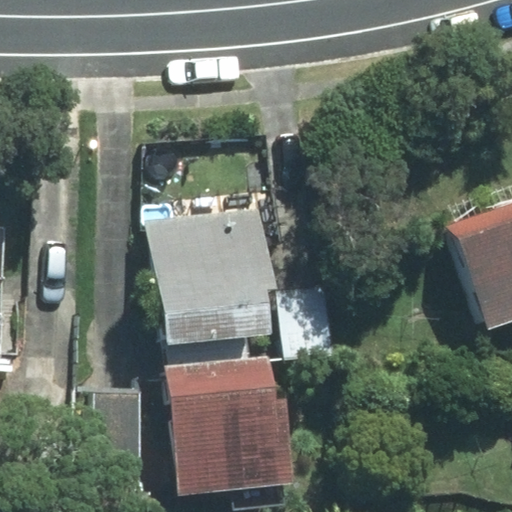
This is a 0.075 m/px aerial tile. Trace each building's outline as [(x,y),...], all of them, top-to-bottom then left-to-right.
[(476,336),(511,323),(511,204),(439,229),(476,336)] [(252,213),(136,224),(149,355),(255,345),(251,300),(260,299),(252,213)] [(321,287),(267,291),(271,363),(326,359),(321,287)] [(255,366),(152,376),(164,504),(278,493),(270,408),(259,409),(255,366)] [(139,397),(83,394),(79,460),(136,463),(139,397)]
